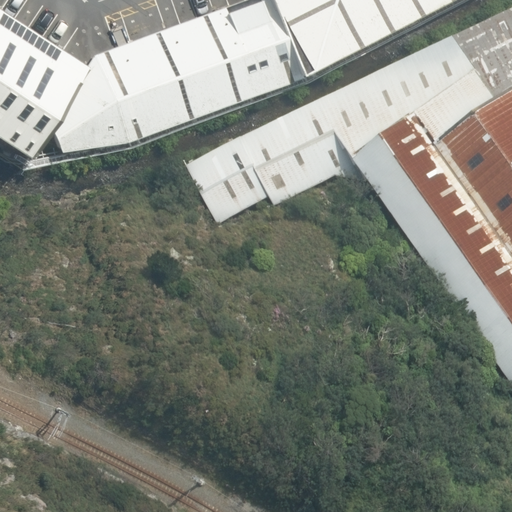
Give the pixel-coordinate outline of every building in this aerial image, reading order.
[(295,71),(266,0),(235,0),(90,52),(83,63),(46,122),(56,149),(122,138),(296,75),(295,71)] [(266,0),(295,71),(429,0),(266,0)] [(46,122),(83,63),(0,9),(0,137),(26,154),(46,122)] [(511,12),(190,167),(219,225),(272,199),(276,208),(342,178),(374,185),(358,162),(420,115),(440,145),(511,95),(511,12)] [(511,95),(440,145),(420,115),(358,162),(374,185),(511,381),(511,95)]
